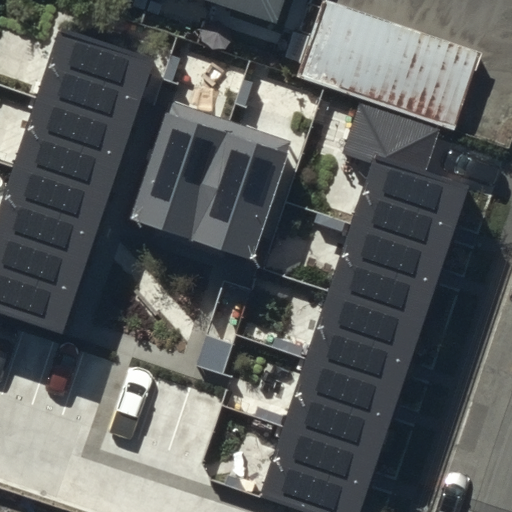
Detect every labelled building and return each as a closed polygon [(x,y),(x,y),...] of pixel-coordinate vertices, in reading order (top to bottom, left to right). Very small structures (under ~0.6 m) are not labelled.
[(286,0),(233,0),(281,16),(286,0)] [(484,53),(325,0),(299,78),(323,86),(458,131),(484,53)] [(0,220),(0,310),(61,331),(152,61),(63,32),(41,99),(17,168),(0,220)] [(346,152),(379,164),(358,227),(335,294),(313,361),(290,431),(267,498),(310,511),(358,511),(466,192),(423,177),(438,132),(361,107),(346,152)] [(228,131),(172,113),(138,218),(251,254),(285,149),(228,131)] [(254,425),(112,375),(85,453),(61,444),(40,506),(58,511),(246,511),(248,506),(229,500),(254,425)]
